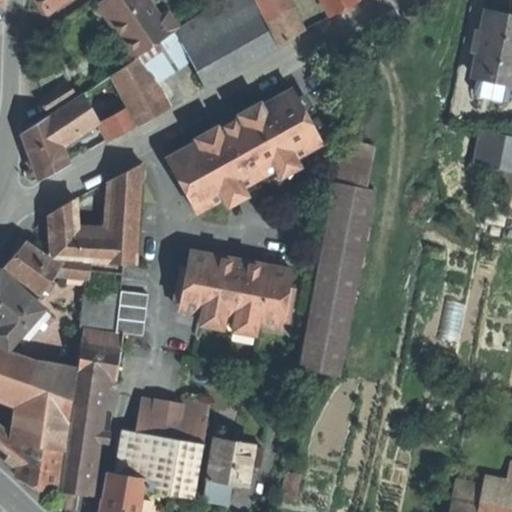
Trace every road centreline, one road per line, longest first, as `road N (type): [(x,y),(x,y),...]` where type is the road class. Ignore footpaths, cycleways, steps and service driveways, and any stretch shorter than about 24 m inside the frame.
road 1 (residential): [(2,208),(41,198),(402,0)]
road 2 (tertiary): [(2,208),(14,0)]
